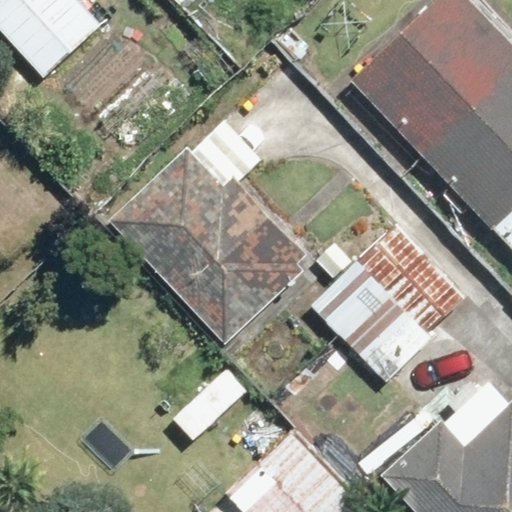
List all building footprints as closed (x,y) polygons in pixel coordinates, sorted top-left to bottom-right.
[(75,0),(0,0),(0,20),(42,73),(98,27),(75,0)] [(511,36),(477,0),(432,0),(351,78),(495,227),(511,210),(511,36)] [(125,232),(233,336),(306,261),(198,157),(125,232)] [(368,266),(320,308),(387,384),(435,342),(368,266)] [(246,390),(225,368),(173,419),(194,440),(246,390)] [(440,415),(380,471),(419,511),(511,511),(511,394),(464,440),(440,415)] [(295,430),(228,495),(245,511),(358,511),(367,503),(295,430)]
